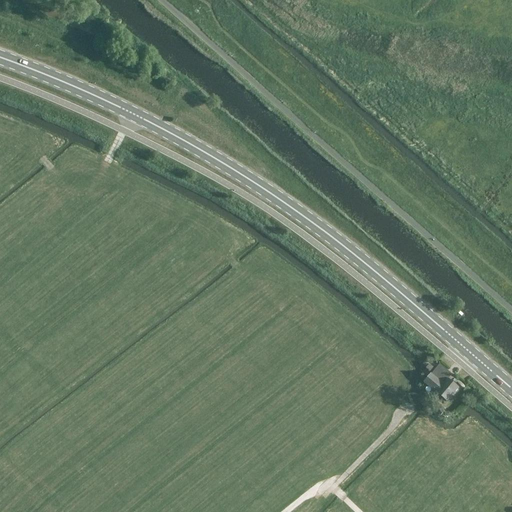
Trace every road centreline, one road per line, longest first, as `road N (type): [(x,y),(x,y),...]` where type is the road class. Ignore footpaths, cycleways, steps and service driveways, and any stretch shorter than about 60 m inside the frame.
road 1 (primary): [(511,388),(276,196),(172,131),(0,57)]
road 2 (unclassified): [(511,310),(162,0)]
